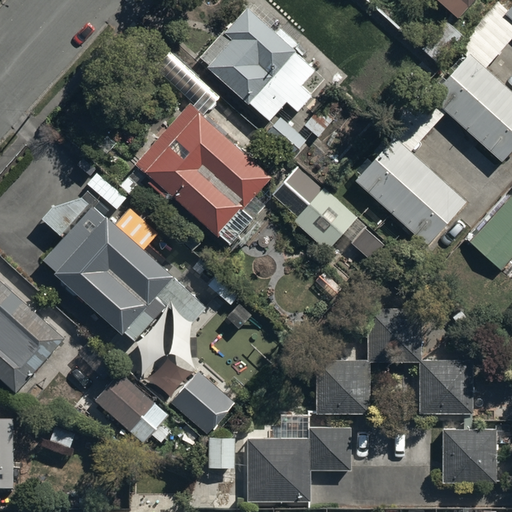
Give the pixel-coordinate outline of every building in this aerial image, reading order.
[(477,0),(435,0),(458,21),(477,0)] [(317,72),(249,13),(228,37),(225,34),(201,62),(210,70),(209,71),(270,125),(288,104),(299,114),(314,97),(303,87),(317,72)] [(464,39),(446,23),(422,52),(440,67),(464,39)] [(511,152),(511,91),(470,54),(430,98),(502,163),(511,152)] [(180,63),(165,80),(205,117),(221,100),(180,63)] [(271,183),(187,109),(134,170),(150,183),(146,188),(166,205),(170,201),(215,241),(216,239),(229,249),(254,220),(245,212),(271,183)] [(308,143),(283,120),(268,137),(293,160),(308,143)] [(430,249),(470,204),(397,140),(357,186),(430,249)] [(359,220),(300,170),(276,199),(300,220),(296,225),(330,254),(359,220)] [(511,198),(510,197),(470,240),(504,272),(511,262),(511,198)] [(117,228),(85,200),(58,209),(47,222),(68,241),(47,264),(61,276),(58,278),(67,286),(64,289),(76,300),(79,297),(126,339),(130,335),(140,344),(174,305),(196,324),(210,308),(147,253),(161,236),(132,211),(117,228)] [(386,246),(367,230),(354,245),(373,261),(386,246)] [(65,342),(0,284),(0,384),(15,398),(65,342)] [(253,316),(239,305),(226,321),(239,332),(253,316)] [(315,363),(315,415),(372,415),(372,366),(416,366),(416,419),(472,420),(473,363),(422,362),(422,309),(368,309),(367,364),(315,363)] [(237,409),(198,374),(171,404),(211,439),(237,409)] [(155,409),(119,375),(94,402),(129,436),(155,409)] [(247,443),(246,503),(308,503),(309,473),(349,473),(350,429),(309,429),(309,417),(281,417),(280,443),(247,443)] [(14,423),(0,422),(0,496),(15,496),(14,423)] [(496,434),(443,434),(442,486),(495,487),(496,434)] [(234,442),(208,441),(208,471),(233,472),(234,442)]
